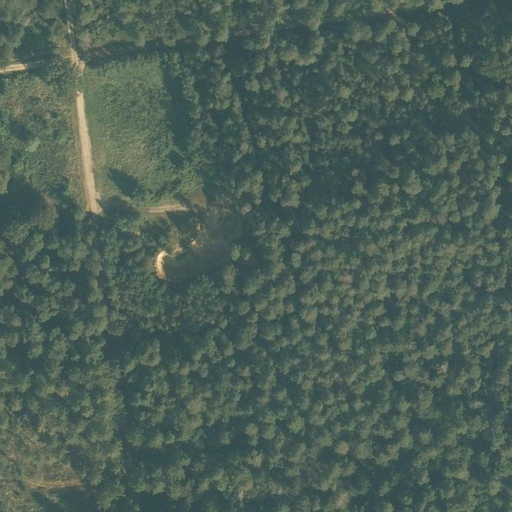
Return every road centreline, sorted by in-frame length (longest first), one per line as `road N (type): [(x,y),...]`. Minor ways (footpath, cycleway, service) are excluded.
road 1 (track): [(440,0),(0,68)]
road 2 (track): [(140,511),(99,205)]
road 3 (track): [(99,205),(74,48)]
road 4 (track): [(135,474),(58,486),(0,471)]
